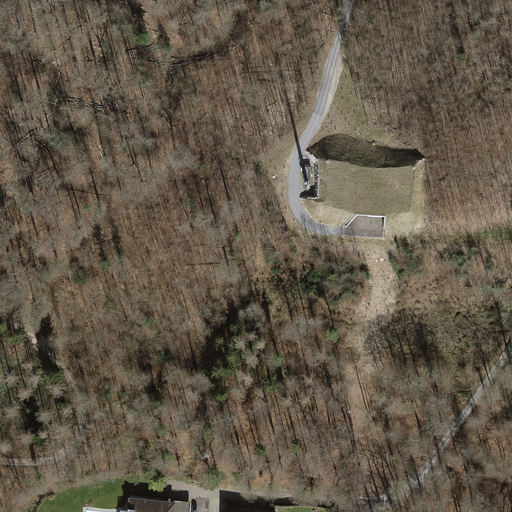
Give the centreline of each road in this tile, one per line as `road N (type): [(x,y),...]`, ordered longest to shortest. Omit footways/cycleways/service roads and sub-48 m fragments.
road 1 (track): [(350,0),(294,156),(294,186),(329,230),(388,226)]
road 2 (track): [(0,462),(38,462),(70,449),(81,423),(76,387),(0,315)]
road 3 (track): [(511,339),(407,488),(364,507)]
